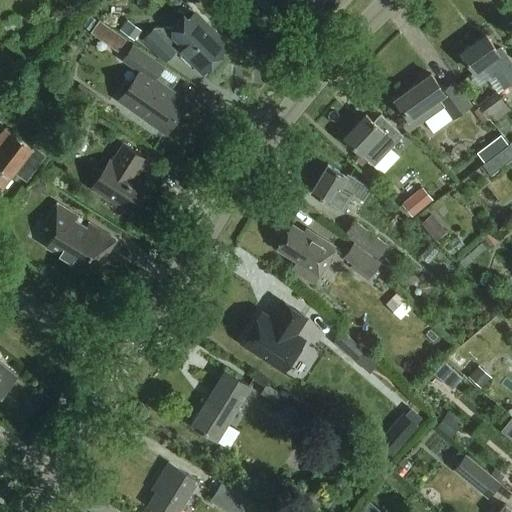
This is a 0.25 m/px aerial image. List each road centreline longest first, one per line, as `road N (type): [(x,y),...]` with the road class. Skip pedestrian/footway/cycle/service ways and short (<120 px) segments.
road 1 (residential): [(117,374),(268,139),(391,0)]
road 2 (residential): [(32,511),(117,374)]
road 3 (residential): [(117,374),(0,286)]
